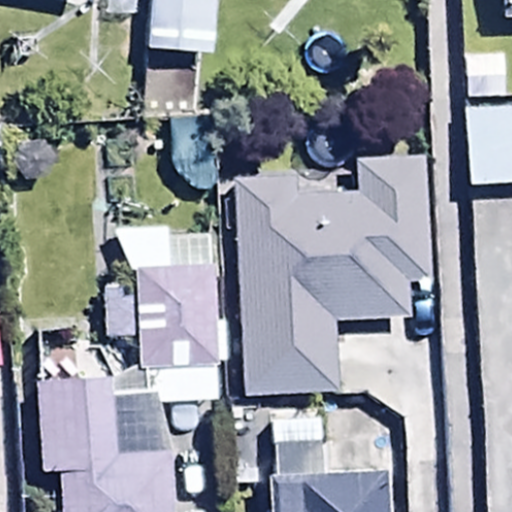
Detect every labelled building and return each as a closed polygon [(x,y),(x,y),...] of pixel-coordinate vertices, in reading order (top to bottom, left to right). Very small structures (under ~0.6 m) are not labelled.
[(211,0),(148,0),(144,56),(207,61),(211,0)] [(511,0),(494,0),(495,24),(511,23),(511,0)] [(511,70),(457,71),(459,152),(511,151),(511,70)] [(290,182),(234,183),(236,399),(332,398),(331,324),(399,324),(398,288),(416,288),(415,162),(350,162),(350,201),(290,201),(290,182)] [(105,378),(90,356),(82,356),(82,349),(34,350),(33,479),(52,478),(53,511),(162,511),(158,406),(209,404),(208,368),(221,367),(219,321),(213,321),(210,240),(161,242),(160,232),(107,234),(130,292),(99,292),(100,345),(131,345),(132,374),(139,373),(139,392),(106,393),(105,378)] [(375,511),(375,475),(263,478),(264,511),(375,511)]
